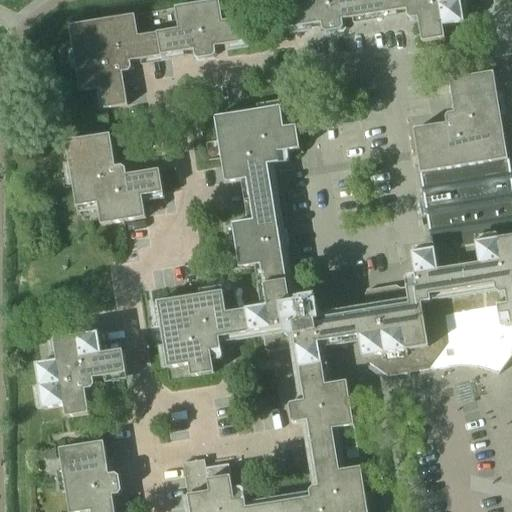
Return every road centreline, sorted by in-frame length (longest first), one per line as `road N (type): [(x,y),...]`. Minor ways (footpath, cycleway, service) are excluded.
road 1 (residential): [(147,405),(129,289),(142,268),(170,251),(191,210),(176,106),(193,83),(317,73)]
road 2 (residential): [(317,73),(487,52),(506,41),(498,0)]
road 3 (residential): [(157,462),(224,448),(220,425),(215,397),(147,405)]
